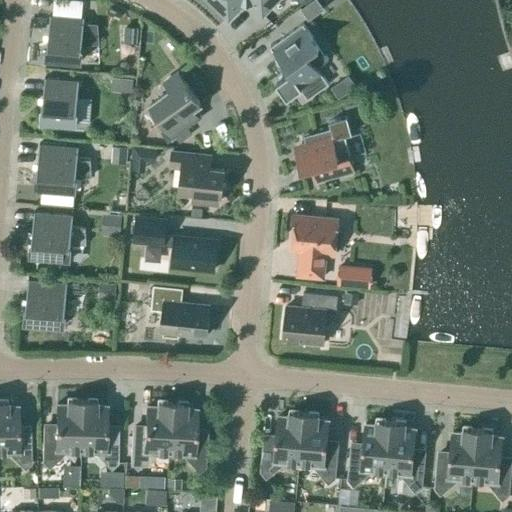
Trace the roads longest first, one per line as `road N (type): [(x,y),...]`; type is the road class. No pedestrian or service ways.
road 1 (residential): [(242,378),(259,196),(255,140),(218,59),(150,0)]
road 2 (residential): [(242,378),(511,406)]
road 3 (residential): [(0,376),(242,378)]
road 4 (residential): [(0,153),(12,0)]
road 5 (residential): [(231,511),(242,378)]
